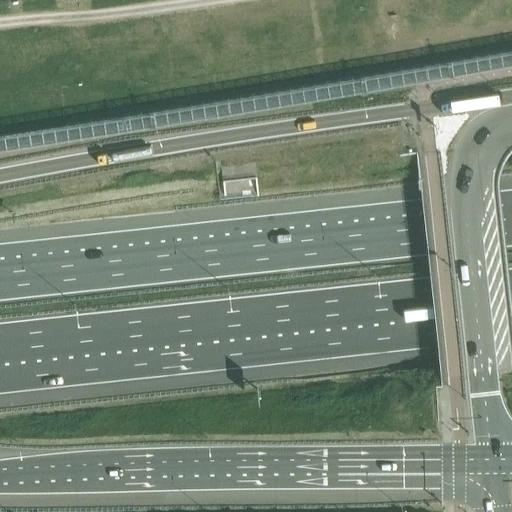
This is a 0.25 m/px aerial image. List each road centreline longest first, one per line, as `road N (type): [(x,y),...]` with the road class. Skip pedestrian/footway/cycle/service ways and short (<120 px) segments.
road 1 (motorway): [(511,112),(425,108),(0,179)]
road 2 (motorway): [(511,226),(0,282)]
road 3 (motorway): [(0,357),(511,305)]
road 4 (motorway): [(0,477),(491,464)]
road 5 (secondary): [(511,114),(471,154),(464,191),(491,464)]
road 6 (track): [(0,24),(220,0)]
